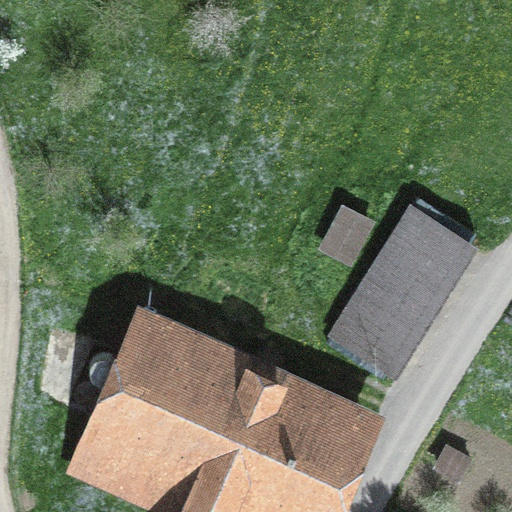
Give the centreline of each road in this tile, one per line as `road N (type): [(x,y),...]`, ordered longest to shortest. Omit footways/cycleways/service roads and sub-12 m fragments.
road 1 (track): [(365,511),(511,276)]
road 2 (track): [(0,375),(8,295),(0,215)]
